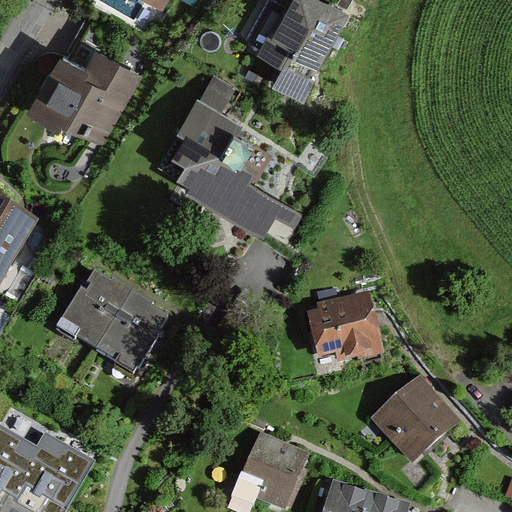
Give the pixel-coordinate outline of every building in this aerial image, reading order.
[(343,12),(320,0),(286,0),(263,43),(311,70),(343,12)] [(81,70),(59,57),(26,112),(49,126),(52,120),(97,147),(138,78),(93,51),(81,70)] [(188,178),(263,226),(281,199),(245,176),(252,166),(238,157),(250,138),(234,128),(240,119),(199,93),(182,121),(189,125),(177,143),(187,149),(179,162),(193,171),(188,178)] [(0,289),(36,225),(0,204),(0,289)] [(128,295),(92,274),(61,326),(97,347),(128,295)] [(164,317),(128,295),(97,347),(133,368),(164,317)] [(383,349),(368,296),(306,314),(321,366),(383,349)] [(459,426),(419,382),(381,415),(422,460),(459,426)] [(0,425),(0,511),(61,511),(91,459),(44,432),(36,446),(0,425)] [(282,511),(307,460),(259,438),(234,493),(275,511),(282,511)] [(366,511),(371,497),(333,486),(325,511),(366,511)] [(407,511),(409,508),(371,497),(366,511),(407,511)]
